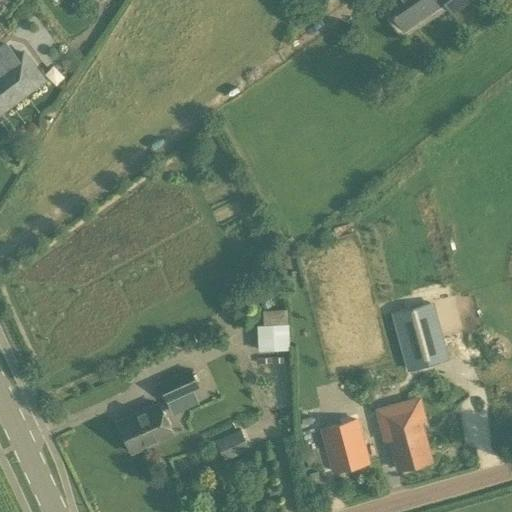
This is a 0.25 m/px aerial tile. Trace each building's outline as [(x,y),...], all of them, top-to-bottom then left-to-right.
[(383,0),(388,6),(402,28),(441,1),(450,14),(470,0),(383,0)] [(0,111),(43,79),(22,52),(15,58),(4,44),(0,47),(0,111)] [(434,304),(393,315),(408,370),(448,359),(434,304)] [(260,309),(260,322),(283,321),(283,309),(260,309)] [(285,349),(284,323),(251,324),(253,350),(285,349)] [(157,382),(166,402),(199,387),(190,368),(157,382)] [(314,387),(300,391),(306,411),(320,408),(314,387)] [(419,420),(408,423),(401,399),(380,404),(382,411),(387,429),(399,469),(430,460),(419,420)] [(116,422),(130,452),(171,433),(157,403),(116,422)] [(321,427),(326,444),(304,449),(308,468),(321,465),(323,473),(333,470),(333,471),(368,462),(356,418),(321,427)] [(215,441),(225,460),(249,449),(239,429),(215,441)]
